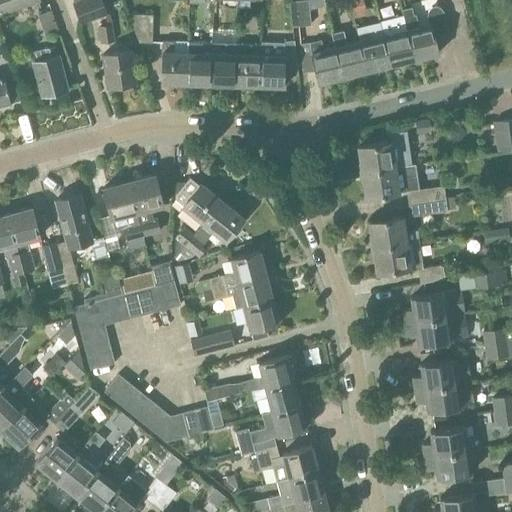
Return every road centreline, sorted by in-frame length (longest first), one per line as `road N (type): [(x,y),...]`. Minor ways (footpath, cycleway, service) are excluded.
road 1 (residential): [(285,137),(342,298),(378,511)]
road 2 (residential): [(285,137),(251,125),(152,124),(0,164)]
road 3 (residential): [(285,137),(511,75)]
road 4 (unknown): [(107,135),(66,0)]
